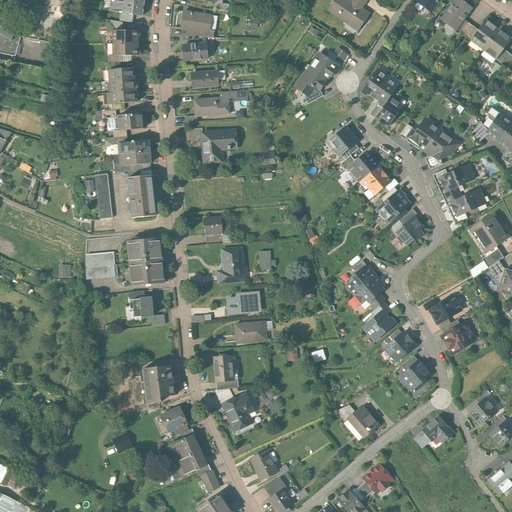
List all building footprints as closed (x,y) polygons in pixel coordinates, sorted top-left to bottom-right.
[(333,0),(327,10),(357,31),(370,12),(363,8),(368,0),(333,0)] [(418,0),(417,2),(432,12),(440,2),(440,0),(418,0)] [(454,0),(441,18),(455,29),(463,18),(473,6),(464,0),(454,0)] [(141,6),(111,2),(110,12),(122,14),(134,16),(140,17),(141,6)] [(444,5),(440,2),(432,12),(436,16),(444,5)] [(228,6),(217,4),(215,11),(227,13),(228,6)] [(211,17),(184,13),(182,31),(193,32),(193,30),(201,31),(209,32),(210,31),(211,17)] [(134,16),(122,14),(121,21),(133,23),(134,16)] [(469,23),(463,18),(455,29),(461,33),(469,23)] [(478,30),(470,40),(483,50),(498,30),(486,20),(478,30)] [(122,23),(107,21),(107,33),(113,33),(114,32),(123,32),(122,23)] [(478,30),(469,23),(461,33),(470,40),(478,30)] [(1,26),(0,28),(0,33),(12,40),(13,34),(1,26)] [(510,39),(498,30),(483,50),(495,60),(503,49),(510,39)] [(123,32),(114,32),(113,33),(114,44),(138,44),(138,39),(140,37),(140,34),(138,32),(123,32)] [(0,33),(0,53),(15,57),(21,36),(13,34),(12,40),(0,33)] [(138,44),(114,44),(114,57),(122,57),(138,57),(140,55),(140,52),(138,50),(138,44)] [(206,44),(183,46),(184,61),(186,61),(207,59),(206,44)] [(347,54),(337,48),(334,53),(344,60),(347,54)] [(510,54),(503,49),(495,60),(502,65),(510,54)] [(320,53),(310,68),(328,81),(339,65),(320,53)] [(511,70),(511,55),(510,54),(502,65),(511,72),(511,70)] [(109,63),(106,63),(107,72),(109,72),(120,71),(119,63),(109,63)] [(310,68),(296,87),(308,95),(310,96),(315,89),(320,93),(328,81),(310,68)] [(120,71),(109,72),(110,82),(135,80),(134,69),(120,71)] [(372,99),(386,78),(387,77),(377,70),(360,94),(366,98),(367,96),(372,99)] [(216,72),(191,74),(193,88),(218,85),(216,72)] [(397,86),(386,78),(372,99),(377,102),(376,104),(382,108),(390,96),(397,86)] [(135,80),(110,82),(111,94),(136,92),(135,80)] [(322,97),(320,93),(315,89),(310,96),(308,95),(305,99),(308,104),(322,97)] [(246,91),(220,93),(221,98),(221,102),(229,102),(247,100),(246,91)] [(136,92),(111,94),(112,105),(124,104),(137,103),(136,92)] [(375,118),(388,128),(404,106),(390,96),(382,108),(375,118)] [(271,100),(265,97),(262,102),(270,107),(275,98),(273,97),(271,100)] [(210,99),(194,100),(195,116),(195,117),(197,117),(230,114),(229,102),(221,102),(221,98),(210,99)] [(113,111),(101,112),(102,121),(117,120),(116,111),(113,111)] [(142,115),(118,117),(119,131),(119,132),(127,131),(143,130),(143,121),(144,119),(144,116),(142,115)] [(511,123),(499,115),(487,131),(486,133),(488,134),(498,142),(511,123)] [(426,121),(420,129),(416,127),(414,130),(407,125),(399,136),(419,150),(419,149),(424,153),(440,131),(426,121)] [(479,142),(488,134),(486,133),(487,131),(479,122),(472,133),(479,142)] [(511,147),(511,124),(511,123),(498,142),(509,149),(510,150),(511,147)] [(345,127),(330,140),(331,140),(326,144),(332,150),(333,149),(340,157),(341,156),(355,144),(357,142),(345,127)] [(189,129),(186,130),(187,142),(203,141),(203,134),(202,128),(189,129)] [(0,129),(0,138),(6,142),(10,133),(0,129)] [(440,131),(424,153),(423,154),(429,157),(425,159),(430,170),(442,165),(442,164),(440,159),(449,155),(452,150),(451,149),(454,144),(452,140),(440,131)] [(235,132),(203,134),(203,141),(205,163),(220,161),(219,149),(236,147),(235,132)] [(127,137),(114,139),(115,146),(123,145),(123,144),(128,144),(127,137)] [(128,144),(123,144),(123,145),(124,155),(149,152),(148,142),(128,144)] [(355,144),(341,156),(345,160),(350,156),(359,149),(355,144)] [(511,151),(510,150),(509,149),(502,159),(511,166),(511,164),(511,151)] [(273,150),(259,151),(260,165),(274,164),(273,150)] [(124,155),(123,155),(124,167),(124,168),(151,165),(149,152),(124,155)] [(378,167),(366,154),(357,161),(356,160),(354,161),(351,164),(352,164),(347,169),(348,170),(359,183),(371,173),(378,167)] [(345,160),(340,165),(345,171),(348,170),(347,169),(352,164),(351,164),(354,161),(350,156),(345,160)] [(151,165),(124,168),(124,167),(115,168),(116,174),(151,170),(151,165)] [(359,183),(366,191),(368,189),(375,196),(385,187),(391,182),(378,167),(371,173),(359,183)] [(447,175),(445,170),(432,176),(444,200),(460,193),(457,187),(474,179),(470,172),(469,172),(466,174),(464,168),(462,169),(447,175)] [(57,177),(56,171),(47,173),(44,182),(56,180),(56,177),(57,177)] [(108,175),(95,176),(96,181),(97,192),(100,221),(112,219),(108,175)] [(141,177),(128,179),(133,219),(156,217),(152,176),(141,177)] [(31,182),(24,179),(20,186),(27,189),(31,182)] [(393,180),(391,182),(385,187),(389,192),(394,188),(397,185),(393,180)] [(97,192),(96,181),(85,182),(87,193),(97,192)] [(389,192),(380,200),(384,204),(398,192),(394,188),(389,192)] [(460,193),(444,200),(455,224),(467,219),(464,213),(478,207),(481,205),(479,200),(483,198),(479,190),(462,198),(460,193)] [(409,205),(398,192),(384,204),(377,210),(388,222),(395,216),(396,217),(403,212),(402,210),(409,205)] [(412,209),(398,221),(403,226),(413,217),(414,217),(417,215),(412,209)] [(493,215),(470,230),(487,257),(498,250),(496,247),(509,239),(493,215)] [(403,226),(402,227),(402,226),(401,227),(402,228),(395,233),(407,246),(413,241),(415,242),(421,237),(417,233),(423,228),(414,217),(413,217),(403,226)] [(221,218),(204,220),(206,235),(223,233),(223,236),(231,235),(230,224),(222,225),(221,218)] [(315,237),(311,229),(310,230),(307,231),(313,245),(319,242),(316,237),(315,237)] [(223,233),(206,235),(207,246),(224,244),(223,236),(223,233)] [(160,239),(128,242),(130,264),(162,261),(160,239)] [(242,249),(222,250),(224,276),(218,277),(219,284),(227,283),(241,281),(240,267),(243,267),(242,249)] [(487,257),(482,260),(488,269),(499,261),(503,258),(498,250),(487,257)] [(269,252),(260,252),(260,270),(270,269),(269,252)] [(113,253),(87,255),(86,268),(114,265),(115,265),(113,253)] [(162,261),(130,264),(132,288),(164,285),(162,261)] [(506,271),(499,261),(488,269),(495,279),(499,276),(502,281),(506,271)] [(471,271),(477,276),(484,267),(479,262),(471,271)] [(114,265),(86,268),(85,280),(114,278),(114,265)] [(72,278),(72,266),(60,266),(60,278),(72,278)] [(364,267),(350,279),(353,282),(347,287),(354,296),(376,277),(368,268),(366,270),(364,267)] [(511,273),(506,271),(502,281),(500,290),(511,294),(511,273)] [(376,277),(354,296),(361,305),(365,310),(370,306),(371,305),(369,303),(379,294),(383,291),(381,288),(383,286),(376,277)] [(144,292),(129,293),(130,301),(145,299),(144,292)] [(259,293),(238,295),(238,299),(228,300),(229,314),(250,312),(250,309),(260,308),(259,293)] [(379,294),(369,303),(371,305),(375,310),(383,303),(385,301),(379,294)] [(438,304),(438,306),(429,311),(437,324),(447,319),(461,311),(453,297),(443,303),(442,302),(440,302),(439,303),(438,303),(438,304)] [(483,303),(480,298),(474,302),(477,307),(483,303)] [(145,299),(130,301),(131,310),(134,310),(134,318),(152,317),(151,299),(145,299)] [(375,310),(371,313),(375,317),(378,315),(381,319),(390,311),(383,303),(375,310)] [(390,311),(381,319),(378,315),(375,317),(363,328),(367,333),(367,336),(370,337),(374,341),(395,324),(391,319),(389,319),(386,316),(391,312),(390,311)] [(163,316),(152,317),(153,327),(164,326),(163,316)] [(447,319),(437,324),(440,330),(441,329),(450,324),(447,319)] [(450,324),(441,329),(445,335),(461,326),(457,320),(450,324)] [(265,322),(235,325),(237,343),(246,342),(246,341),(267,339),(265,322)] [(445,335),(443,336),(453,354),(464,348),(464,344),(474,338),(466,324),(461,326),(445,335)] [(382,347),(396,363),(416,346),(402,330),(382,347)] [(298,360),(297,353),(289,353),(290,361),(298,360)] [(232,356),(215,357),(216,383),(234,381),(232,356)] [(413,356),(401,366),(406,372),(418,362),(413,356)] [(406,372),(399,378),(411,392),(413,390),(415,392),(426,381),(425,379),(429,375),(418,362),(406,372)] [(171,366),(143,370),(147,404),(159,403),(161,402),(161,397),(174,396),(171,366)] [(234,381),(216,383),(217,389),(238,388),(238,380),(234,381)] [(229,389),(214,391),(220,404),(233,399),(229,389)] [(487,390),(475,400),(479,404),(486,399),(491,394),(487,390)] [(247,394),(223,405),(234,430),(251,422),(246,410),(253,407),(247,394)] [(496,410),(486,399),(479,404),(469,413),(479,425),(496,410)] [(159,403),(147,404),(148,415),(160,410),(159,403)] [(349,404),(339,410),(343,417),(354,411),(349,404)] [(188,424),(180,407),(165,414),(168,421),(164,423),(169,433),(174,431),(186,425),(188,424)] [(378,426),(361,407),(348,419),(365,438),(378,426)] [(502,416),(493,424),(497,428),(506,420),(502,416)] [(453,434),(438,417),(422,431),(423,431),(431,441),(437,437),(443,443),(453,434)] [(511,436),(511,427),(506,420),(497,428),(490,435),(500,447),(511,436)] [(186,425),(174,431),(176,436),(180,435),(189,431),(186,425)] [(189,431),(180,435),(183,440),(192,436),(192,437),(195,435),(192,429),(189,431)] [(423,431),(414,439),(422,449),(431,441),(423,431)] [(133,447),(127,435),(114,441),(119,454),(133,447)] [(183,440),(169,446),(172,453),(174,452),(178,461),(199,451),(192,437),(192,436),(183,440)] [(107,454),(117,450),(113,442),(103,446),(107,454)] [(199,451),(178,461),(182,469),(180,470),(180,471),(183,477),(196,471),(206,466),(199,451)] [(266,451),(250,459),(261,480),(276,473),(277,472),(266,451)] [(511,465),(509,462),(487,480),(499,494),(501,492),(503,494),(511,486),(511,483),(511,465)] [(21,474),(0,463),(0,482),(14,489),(21,474)] [(206,466),(196,471),(198,475),(199,476),(201,476),(211,471),(208,465),(206,466)] [(286,465),(277,472),(276,473),(279,478),(286,473),(290,471),(286,465)] [(379,465),(375,469),(374,468),(367,474),(368,475),(363,479),(366,482),(367,483),(366,486),(371,491),(375,495),(380,489),(381,491),(384,491),(387,489),(387,486),(386,484),(391,481),(385,474),(386,473),(379,465)] [(183,477),(180,471),(172,475),(175,481),(183,477)] [(211,471),(201,476),(208,492),(219,487),(211,471)] [(279,478),(264,487),(271,497),(283,489),(283,490),(286,488),(279,478)] [(366,482),(357,490),(364,497),(371,491),(366,486),(367,483),(366,482)] [(271,497),(268,499),(276,511),(283,511),(286,510),(286,511),(288,511),(291,511),(289,508),(293,505),(283,490),(283,489),(271,497)] [(352,494),(349,490),(337,500),(347,511),(360,511),(365,508),(359,502),(352,494)] [(364,497),(357,490),(352,494),(359,502),(364,497)] [(304,491),(297,496),(300,501),(308,495),(304,491)] [(35,511),(0,493),(0,511),(35,511)] [(231,511),(219,494),(198,509),(199,511),(231,511)]
